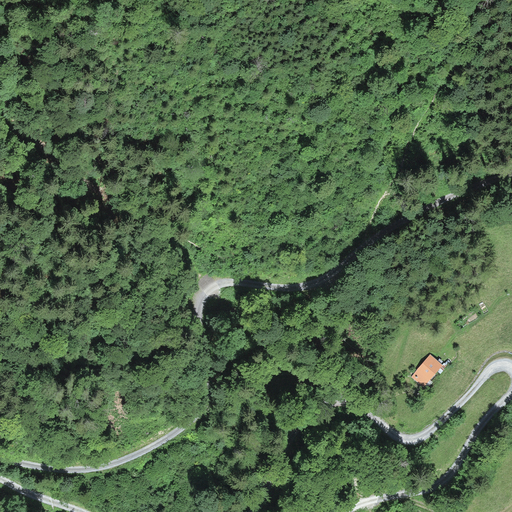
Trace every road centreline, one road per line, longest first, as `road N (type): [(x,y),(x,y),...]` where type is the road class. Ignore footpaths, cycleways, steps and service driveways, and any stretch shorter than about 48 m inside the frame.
road 1 (unclassified): [(0,458),(80,471),(115,464),(194,421),(209,394),(201,295),(207,285),(292,291),(320,284),(378,233),(434,200),(511,172)]
road 2 (unclassified): [(257,511),(303,418),(316,409),(349,408),(412,441),(493,367),(511,370)]
road 3 (unclassified): [(511,393),(438,487),(349,511)]
